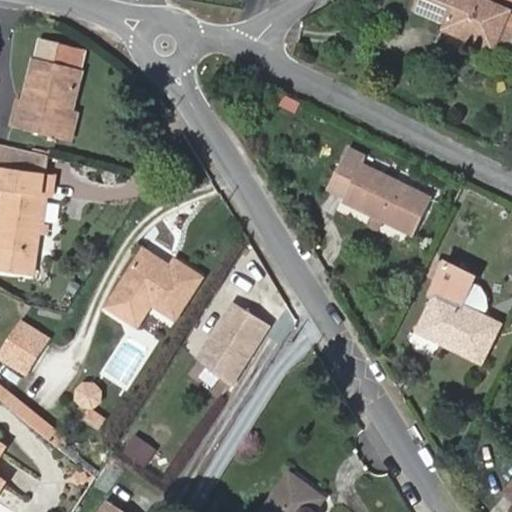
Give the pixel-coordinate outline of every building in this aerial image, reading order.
[(511,28),(504,25),(510,11),(508,10),(484,0),(420,0),(417,9),(439,18),(442,11),(452,15),(449,22),(446,29),(494,49),(497,41),(508,46),(511,35),(511,28)] [(484,0),(508,10),(511,0),(484,0)] [(449,22),(452,15),(442,11),(439,18),(449,22)] [(73,110),(83,69),(81,69),(56,63),(60,44),(40,39),(35,58),(24,99),(21,112),(16,111),(13,126),(57,137),(65,108),(73,110)] [(81,69),(86,49),(60,44),(56,63),(81,69)] [(296,113),(301,103),(283,94),(278,103),(296,113)] [(72,141),(80,112),(73,110),(65,108),(57,137),(72,141)] [(47,155),(12,147),(9,170),(45,175),(47,155)] [(415,235),(432,199),(363,165),(367,158),(348,149),(329,187),(346,196),(344,200),(372,214),(385,220),(415,235)] [(44,225),(51,176),(45,175),(9,170),(7,170),(4,189),(0,217),(0,268),(34,274),(40,225),(44,225)] [(380,231),(385,220),(372,214),(367,225),(380,231)] [(176,319),(203,277),(176,259),(171,266),(144,249),(108,306),(138,326),(152,304),(176,319)] [(439,281),(448,263),(440,259),(431,277),(439,281)] [(483,317),(488,307),(487,296),(482,287),(474,283),(477,277),(448,263),(439,281),(433,295),(437,297),(420,332),(482,362),(500,325),(483,317)] [(232,387),(271,325),(234,302),(198,359),(232,387)] [(25,370),(45,339),(25,325),(4,357),(25,370)] [(74,401),(96,407),(102,386),(80,380),(74,401)] [(0,382),(0,402),(47,443),(57,432),(0,382)] [(82,420),(98,430),(106,416),(90,407),(82,420)] [(145,468),(157,448),(132,432),(120,452),(145,468)] [(315,511),(314,510),(323,498),(291,474),(263,511),(315,511)] [(126,511),(109,501),(102,511),(126,511)]
